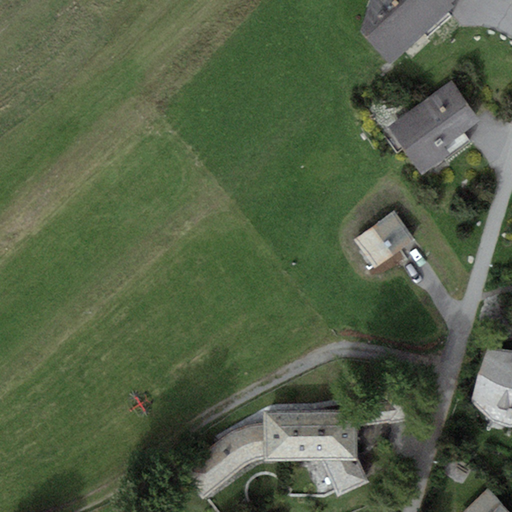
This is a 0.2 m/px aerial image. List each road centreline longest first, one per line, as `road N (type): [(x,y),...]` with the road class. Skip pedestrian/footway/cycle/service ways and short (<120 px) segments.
road 1 (track): [(449,374),(343,348),(310,360),(62,511)]
road 2 (residential): [(409,511),(511,161)]
